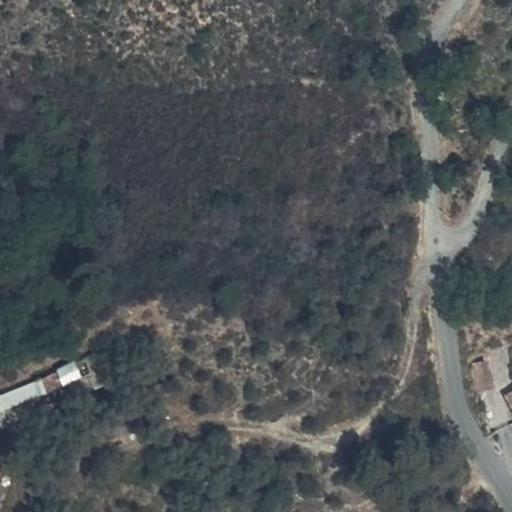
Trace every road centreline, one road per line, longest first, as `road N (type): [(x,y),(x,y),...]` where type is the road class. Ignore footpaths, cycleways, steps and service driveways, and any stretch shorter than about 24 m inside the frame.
road 1 (track): [(440,250),(420,273),(409,359),(392,399),(348,436),(305,442),(228,425),(164,425),(107,453)]
road 2 (residential): [(440,250),(452,390),(463,428),(511,505)]
road 3 (residential): [(458,0),(427,60),(429,179),(440,250)]
road 4 (residential): [(440,250),(461,232),(511,113)]
